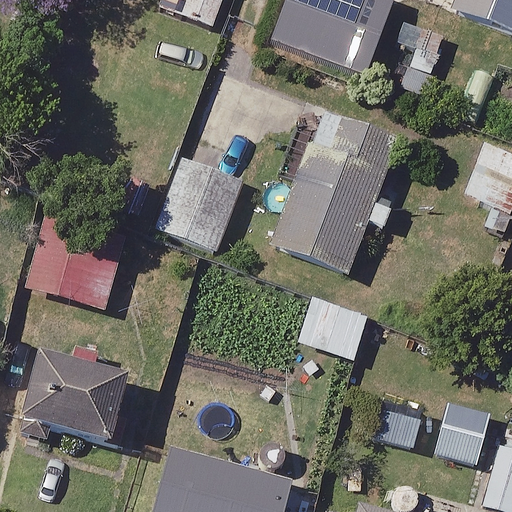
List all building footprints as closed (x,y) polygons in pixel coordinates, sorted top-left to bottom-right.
[(220,0),(163,0),(158,16),(211,32),(220,0)] [(391,2),(385,0),(284,0),(268,44),(364,78),(391,2)] [(511,0),(457,0),(453,14),(511,35),(511,0)] [(449,53),(424,40),(399,87),(425,100),(449,53)] [(396,145),(321,116),(269,247),(345,277),(366,224),(383,231),(391,212),(372,204),(396,145)] [(248,165),(183,141),(150,229),(214,253),(248,165)] [(511,155),(483,145),(464,200),(493,210),(486,231),(511,239),(511,155)] [(124,245),(47,222),(26,290),(103,313),(124,245)] [(17,421),(106,446),(121,450),(129,421),(113,417),(124,376),(36,352),(17,421)] [(511,511),(511,451),(498,448),(483,509),(495,511),(511,511)] [(280,511),(288,483),(165,450),(148,511),(280,511)] [(377,511),(333,500),(329,511),(377,511)]
